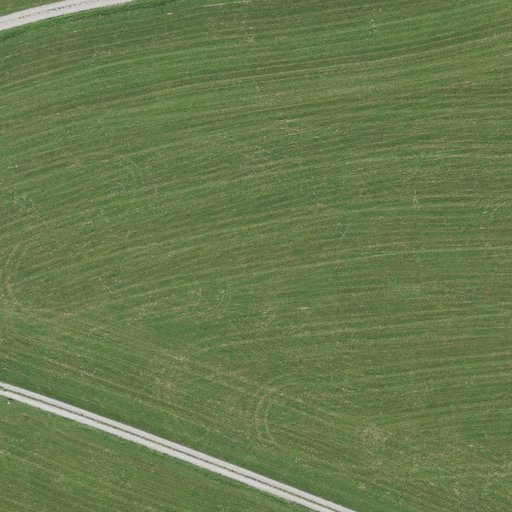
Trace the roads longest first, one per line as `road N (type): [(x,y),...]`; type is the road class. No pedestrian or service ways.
road 1 (track): [(339,511),(0,390)]
road 2 (track): [(0,25),(136,0)]
